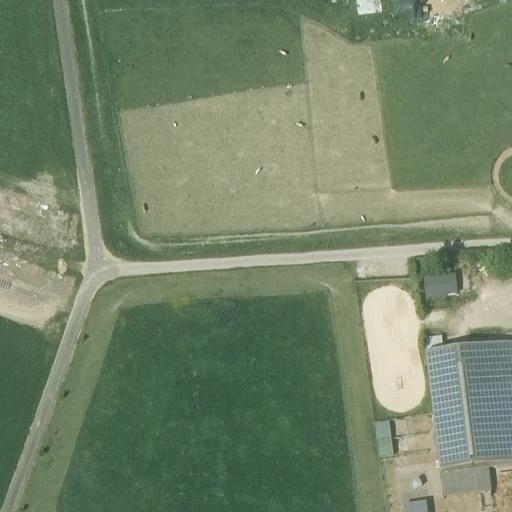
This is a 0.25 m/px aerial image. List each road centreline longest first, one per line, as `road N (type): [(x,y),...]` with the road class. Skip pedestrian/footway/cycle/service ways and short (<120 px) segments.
road 1 (track): [(97,284),(511,258)]
road 2 (track): [(66,0),(92,162),(97,284)]
road 3 (track): [(97,284),(14,511)]
